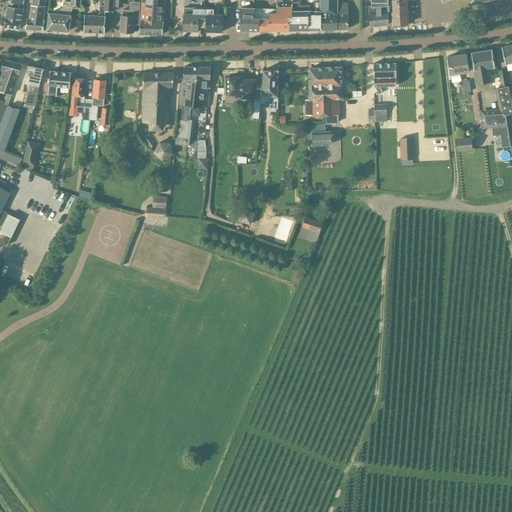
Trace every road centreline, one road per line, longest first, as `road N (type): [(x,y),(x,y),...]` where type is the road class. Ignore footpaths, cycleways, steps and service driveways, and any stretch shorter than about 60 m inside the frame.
road 1 (residential): [(231,50),(375,46),(511,30)]
road 2 (residential): [(0,46),(231,50)]
road 3 (track): [(440,41),(453,200)]
